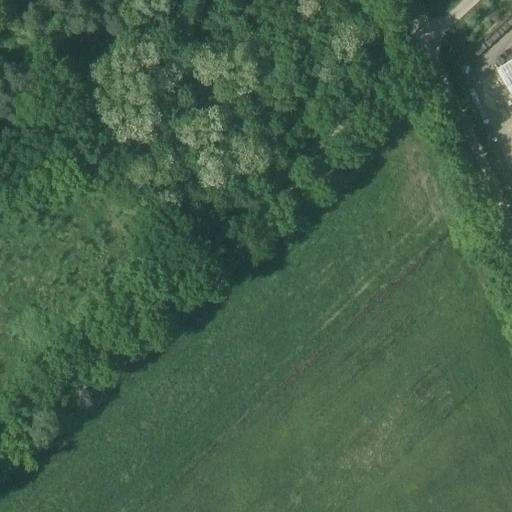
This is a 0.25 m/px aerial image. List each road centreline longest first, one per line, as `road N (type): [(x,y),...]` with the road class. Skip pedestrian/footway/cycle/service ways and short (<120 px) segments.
road 1 (unclassified): [(0,436),(74,379),(318,141),(479,0)]
road 2 (track): [(511,221),(461,103),(394,0)]
